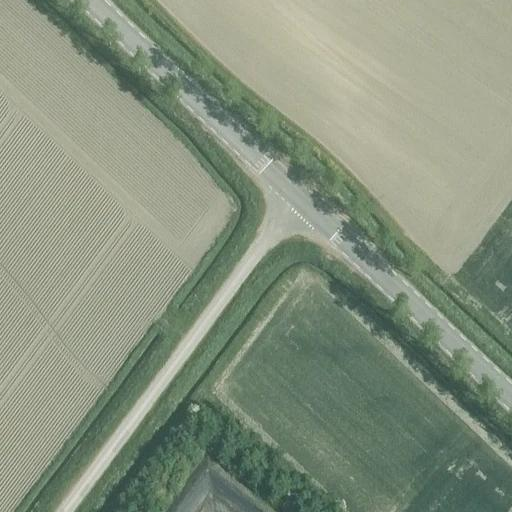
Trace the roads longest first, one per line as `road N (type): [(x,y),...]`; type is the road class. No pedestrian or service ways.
road 1 (unclassified): [(61,511),(287,211)]
road 2 (tertiary): [(231,139),(86,0)]
road 3 (tertiary): [(511,402),(377,276)]
